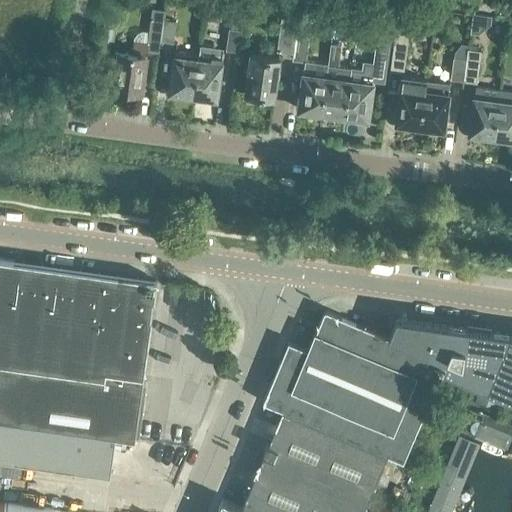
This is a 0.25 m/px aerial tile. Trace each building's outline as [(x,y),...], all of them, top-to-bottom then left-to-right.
[(362,5),(360,17),(376,19),(378,7),(362,5)] [(116,50),(114,67),(118,68),(115,87),(119,87),(121,90),(127,91),(130,89),(142,90),(147,54),(159,55),(161,40),(164,18),(166,9),(153,7),(153,9),(150,30),(148,42),(136,40),(134,53),(116,50)] [(419,7),(417,18),(434,21),(435,9),(419,7)] [(283,17),(278,50),(294,52),(296,36),(298,19),(283,17)] [(164,18),(161,40),(175,42),(177,20),(164,18)] [(106,27),(102,49),(114,51),(117,29),(106,27)] [(227,49),(240,51),(243,29),(230,27),(227,49)] [(351,79),(346,115),(348,118),(357,119),(359,117),(369,118),(373,83),(374,79),(386,81),(392,32),(387,31),(383,31),(380,30),(376,63),(372,63),(362,61),(361,68),(353,67),(353,68),(351,79)] [(396,32),(392,69),(404,71),(409,34),(396,32)] [(294,52),(294,58),(306,60),(300,108),(309,110),(311,113),(319,114),(321,112),(321,111),(323,112),(328,76),(330,63),(316,61),(307,60),(310,38),(296,36),(294,52)] [(328,76),(323,112),(332,113),(333,116),(341,117),(344,114),(346,115),(351,79),(353,68),(340,66),(343,44),(333,43),(330,63),(328,76)] [(199,53),(194,97),(207,99),(208,96),(217,97),(224,47),(201,44),(199,53)] [(456,51),(455,57),(452,78),(466,80),(469,46),(460,45),(456,51)] [(478,47),(469,46),(466,80),(478,82),(482,51),(477,51),(478,47)] [(180,95),(194,97),(199,53),(176,50),(170,91),(180,92),(180,95)] [(245,93),(275,97),(280,57),(251,53),(247,81),(245,93)] [(420,124),(427,78),(403,75),(399,106),(398,106),(397,112),(398,113),(397,121),(406,122),(408,126),(417,127),(420,124)] [(427,78),(420,124),(422,125),(424,128),(432,129),(435,126),(445,128),(446,119),(447,119),(448,113),(447,113),(451,82),(427,78)] [(472,123),(470,132),(480,133),(481,133),(482,136),(490,137),(492,135),(493,135),(494,135),(500,90),(477,87),(473,116),(472,116),(471,122),(472,123)] [(511,91),(500,90),(494,135),(496,135),(496,136),(498,138),(506,140),(508,137),(509,137),(511,137),(511,91)] [(144,375),(157,280),(14,260),(14,259),(0,257),(0,421),(116,436),(135,439),(144,375)] [(283,409),(282,412),(386,458),(388,453),(404,459),(423,413),(431,395),(442,369),(441,368),(444,360),(388,336),(389,335),(326,309),(316,331),(309,348),(289,340),(264,401),(283,409)] [(443,366),(484,383),(504,392),(511,395),(511,332),(398,317),(390,336),(389,335),(388,336),(444,360),(441,368),(442,369),(443,366)] [(504,392),(484,383),(477,400),(497,408),(504,392)] [(453,405),(431,395),(423,413),(446,422),(453,405)] [(216,511),(363,511),(373,489),(381,470),(386,458),(282,412),(270,442),(268,441),(264,451),(265,452),(258,470),(256,469),(254,473),(256,474),(243,506),(223,498),(216,511)] [(511,430),(468,412),(460,431),(511,452),(511,430)] [(116,436),(0,421),(0,458),(111,474),(116,436)] [(430,511),(452,511),(481,443),(460,435),(429,511),(430,511)] [(381,470),(373,489),(376,490),(381,492),(384,493),(397,462),(386,458),(381,470)] [(395,485),(390,496),(405,502),(410,491),(395,485)] [(384,495),(377,511),(394,511),(399,501),(384,495)] [(0,500),(0,511),(52,511),(53,510),(54,510),(54,508),(0,500)]
